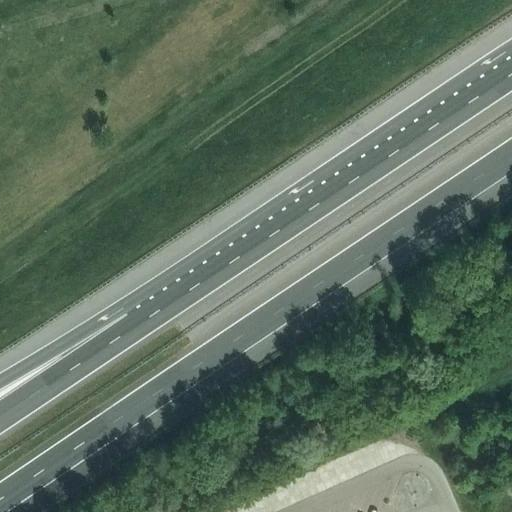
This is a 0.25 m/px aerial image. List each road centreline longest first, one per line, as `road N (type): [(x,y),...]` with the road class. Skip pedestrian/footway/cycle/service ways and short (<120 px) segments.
road 1 (motorway): [(0,501),(511,155)]
road 2 (motorway): [(511,73),(140,322)]
road 3 (motorway): [(140,322),(0,416)]
road 4 (motorway): [(140,322),(0,380)]
